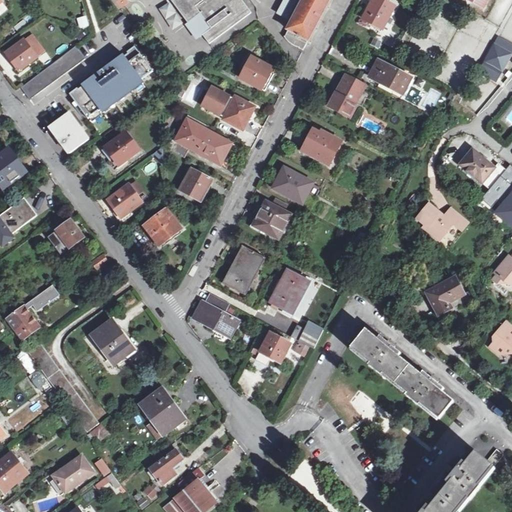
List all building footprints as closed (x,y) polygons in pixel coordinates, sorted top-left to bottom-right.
[(172,0),(189,23),(201,14),(212,28),(204,34),(204,35),(211,44),(251,13),(242,0),(172,0)] [(294,18),(303,0),(286,0),(281,11),(294,18)] [(303,0),(294,18),(290,26),(291,27),(287,34),(290,38),(294,41),(298,42),(301,43),(301,44),(306,47),(311,37),(331,0),(303,0)] [(395,7),(383,0),(375,0),(366,18),(384,28),(395,7)] [(488,0),(464,0),(484,9),(488,0)] [(201,14),(189,23),(201,38),(204,35),(204,34),(212,28),(201,14)] [(86,15),(76,18),(79,30),(89,27),(86,15)] [(33,34),(26,39),(39,57),(46,51),(33,34)] [(384,40),(375,36),(372,43),(380,48),(384,40)] [(7,53),(21,71),(39,57),(26,39),(7,53)] [(511,52),(511,48),(498,40),(485,64),(501,73),(511,52)] [(77,67),(87,59),(77,46),(21,87),(31,101),(77,67)] [(71,94),(90,119),(155,71),(136,46),(128,52),(130,53),(126,56),(125,54),(84,85),(85,86),(80,90),(79,88),(71,94)] [(242,78),(262,88),(267,80),(270,82),(277,70),(252,57),(242,78)] [(411,79),(380,61),(372,77),(373,78),(372,80),(401,96),(411,79)] [(479,74),(495,83),(501,73),(485,64),(479,74)] [(176,69),(180,75),(186,71),(181,65),(176,69)] [(366,87),(346,76),(330,106),(350,116),(351,114),(352,114),(366,87)] [(222,118),(221,119),(243,132),(257,106),(234,94),(233,96),(211,84),(200,105),(222,118)] [(71,113),(52,127),(71,153),(90,139),(71,113)] [(188,118),(176,141),(190,148),(192,145),(213,156),(211,159),(221,164),(233,142),(188,118)] [(321,134),(314,131),(303,151),(330,164),(341,142),(322,132),(321,134)] [(107,148),(115,160),(119,165),(140,150),(127,133),(107,148)] [(185,157),(190,148),(176,141),(173,138),(168,148),(185,157)] [(113,161),(115,160),(107,148),(104,150),(113,161)] [(0,156),(0,179),(4,185),(26,170),(11,149),(0,156)] [(494,170),(472,152),(460,167),(482,185),(494,170)] [(216,179),(192,166),(180,190),(201,201),(202,199),(206,200),(216,179)] [(313,185),(285,169),(279,180),(282,181),(278,190),(304,204),(313,185)] [(109,203),(116,213),(119,212),(122,216),(130,211),(142,201),(129,184),(109,199),(111,201),(109,203)] [(13,234),(33,218),(25,208),(32,203),(27,196),(0,215),(0,242),(2,246),(15,236),(13,234)] [(273,204),(286,211),(290,205),(276,198),(273,204)] [(263,216),(270,202),(267,201),(261,214),(263,216)] [(273,204),(270,202),(263,216),(261,214),(255,225),(280,239),(293,215),(286,211),(273,204)] [(444,218),(429,206),(417,221),(425,227),(441,241),(453,227),(461,234),(468,226),(451,211),(444,218)] [(167,209),(145,226),(160,246),(182,228),(167,209)] [(132,214),(130,211),(122,216),(119,212),(116,213),(122,222),(132,214)] [(87,240),(73,220),(50,237),(67,260),(76,253),(74,250),(87,240)] [(439,244),(441,241),(425,227),(422,230),(439,244)] [(265,256),(244,245),(236,262),(241,265),(233,279),(238,282),(235,288),(246,294),(265,256)] [(109,262),(105,255),(95,263),(99,269),(109,262)] [(511,256),(510,259),(508,258),(494,275),(496,276),(500,280),(507,286),(511,285),(511,256)] [(225,283),(235,288),(238,282),(233,279),(241,265),(236,262),(225,283)] [(307,280),(289,271),(271,303),(293,315),(303,297),(299,295),(307,280)] [(496,285),(500,280),(496,276),(491,282),(496,285)] [(299,295),(303,297),(310,282),(307,280),(299,295)] [(461,296),(452,281),(426,297),(438,317),(450,310),(447,304),(461,296)] [(53,284),(8,317),(23,338),(32,332),(29,329),(39,322),(29,308),(34,304),(39,310),(61,294),(53,284)] [(229,303),(212,293),(207,302),(204,301),(197,318),(232,335),(240,319),(225,311),(229,303)] [(95,336),(116,365),(138,349),(117,320),(95,336)] [(309,345),(316,348),(324,327),(307,321),(304,328),(296,325),(290,341),(295,343),(292,351),(305,356),(309,345)] [(511,329),(505,323),(492,339),(493,345),(489,349),(498,355),(511,355),(511,329)] [(376,339),(365,330),(351,348),(370,363),(368,365),(381,376),(383,374),(406,394),(405,395),(417,406),(419,403),(438,418),(452,401),(441,391),(443,389),(422,372),(419,374),(397,356),(399,354),(378,337),(376,339)] [(292,344),(270,332),(259,355),(271,361),(271,360),(280,365),(292,344)] [(87,430),(100,421),(42,345),(31,353),(87,430)] [(40,377),(34,382),(39,389),(46,384),(40,377)] [(144,406),(165,434),(187,419),(165,391),(144,406)] [(68,411),(62,416),(68,425),(74,420),(68,411)] [(456,511),(467,498),(469,500),(480,488),(477,485),(502,455),(495,449),(485,460),(477,452),(467,464),(463,462),(446,482),(449,484),(430,508),(427,505),(421,511),(456,511)] [(171,467),(174,471),(181,465),(179,462),(183,459),(177,450),(151,469),(156,477),(167,470),(171,467)] [(12,453),(0,463),(0,484),(6,492),(29,474),(12,453)] [(70,469),(56,479),(57,480),(66,493),(67,493),(97,472),(84,455),(69,466),(70,469)] [(112,474),(108,477),(116,488),(121,485),(112,474)] [(66,493),(57,480),(53,484),(62,496),(66,493)] [(177,497),(188,511),(208,511),(217,505),(199,481),(177,497)] [(146,491),(152,496),(160,487),(154,482),(146,491)] [(134,497),(143,509),(149,504),(140,493),(134,497)]
